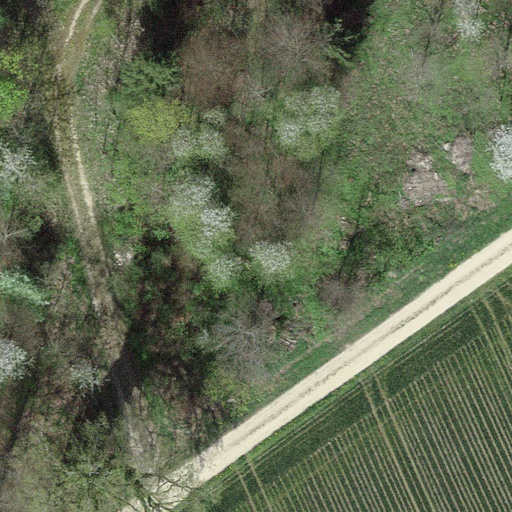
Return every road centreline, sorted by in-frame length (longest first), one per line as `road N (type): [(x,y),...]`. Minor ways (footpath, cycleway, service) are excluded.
road 1 (track): [(160,500),(62,126),(64,73),(26,0)]
road 2 (track): [(142,511),(511,247)]
